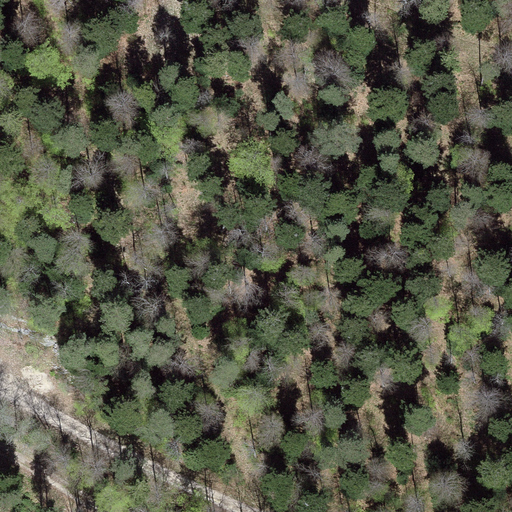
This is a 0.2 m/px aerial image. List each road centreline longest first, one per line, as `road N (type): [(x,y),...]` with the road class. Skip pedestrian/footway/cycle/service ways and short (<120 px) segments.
road 1 (track): [(0,407),(90,435),(250,511)]
road 2 (track): [(107,511),(0,439)]
